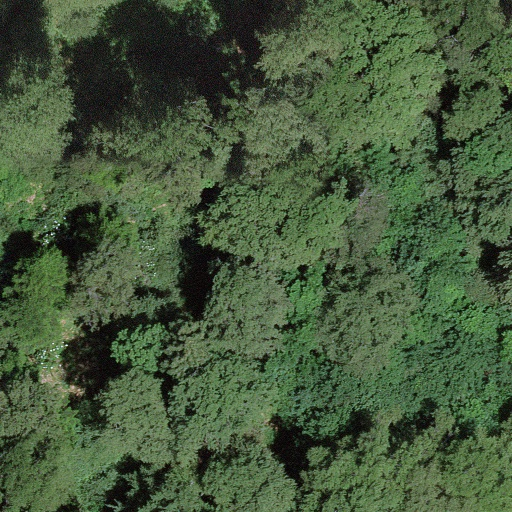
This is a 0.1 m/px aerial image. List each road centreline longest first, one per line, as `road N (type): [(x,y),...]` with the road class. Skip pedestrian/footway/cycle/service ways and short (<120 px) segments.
road 1 (track): [(306,511),(378,445),(511,353)]
road 2 (track): [(0,216),(130,0)]
